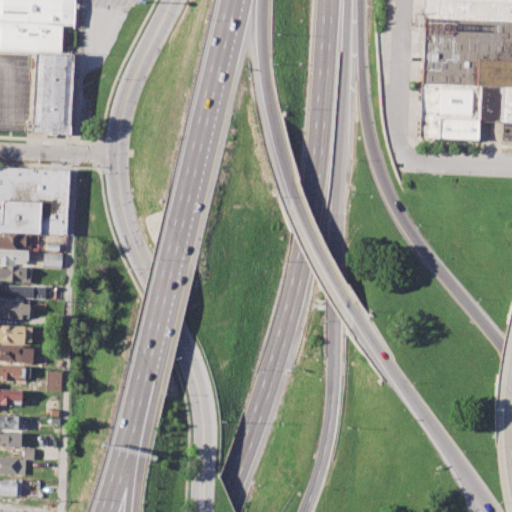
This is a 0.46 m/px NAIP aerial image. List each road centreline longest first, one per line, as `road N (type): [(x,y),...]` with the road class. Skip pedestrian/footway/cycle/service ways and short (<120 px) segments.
road 1 (tertiary): [(197,511),(201,417),(187,354),(118,196),(124,105),(170,0)]
road 2 (motorway): [(305,511),(332,405),(349,0)]
road 3 (motorway): [(226,491),(297,277),(313,193),(327,0)]
road 4 (motorway): [(511,360),(382,185),(353,0)]
road 5 (motorway): [(350,307),(491,511)]
road 6 (motorway): [(238,0),(186,203)]
road 7 (motorway): [(256,0),(266,90),(291,190)]
road 8 (motorway): [(186,203),(146,368)]
road 9 (residential): [(405,0),(402,155)]
road 10 (motorway): [(291,190),(350,307)]
